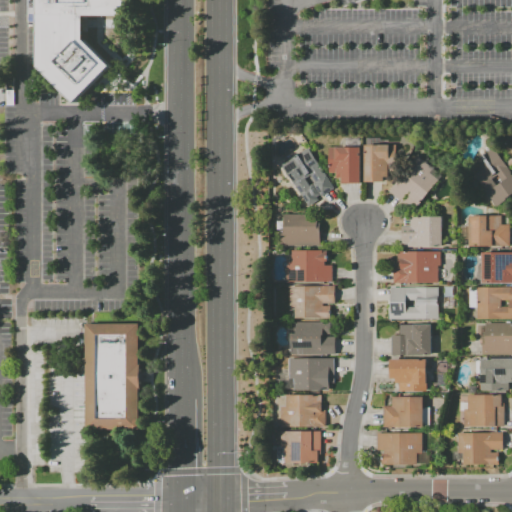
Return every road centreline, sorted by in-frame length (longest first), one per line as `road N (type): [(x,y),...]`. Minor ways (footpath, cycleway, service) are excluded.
road 1 (primary): [(221,499),(218,0)]
road 2 (primary): [(179,0),(181,397)]
road 3 (residential): [(347,511),(366,227)]
road 4 (residential): [(286,498),(511,495)]
